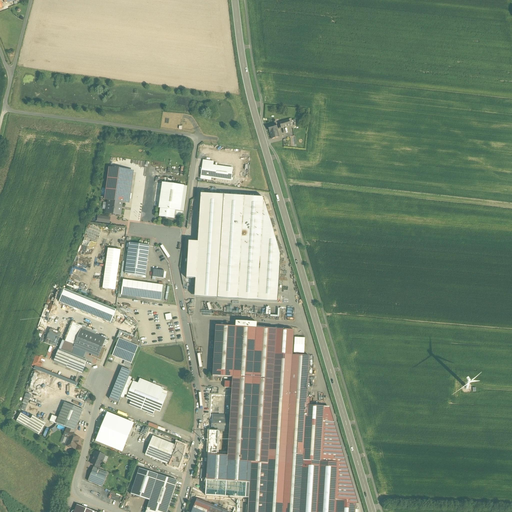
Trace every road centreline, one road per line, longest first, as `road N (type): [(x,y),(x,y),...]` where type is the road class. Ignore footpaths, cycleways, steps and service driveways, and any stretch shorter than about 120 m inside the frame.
road 1 (secondary): [(234,0),(252,105),(372,511)]
road 2 (unclassified): [(170,245),(201,401),(180,511)]
road 3 (residential): [(119,511),(76,485),(99,375)]
road 4 (unknown): [(102,246),(90,280),(98,297),(183,312)]
